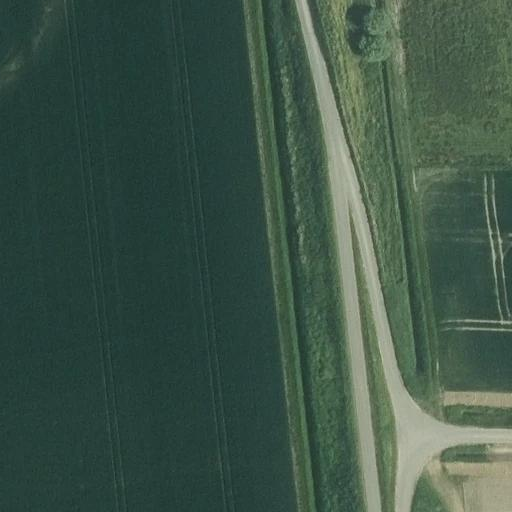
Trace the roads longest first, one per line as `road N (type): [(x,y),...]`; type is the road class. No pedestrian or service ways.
road 1 (unclassified): [(330,144),(373,511)]
road 2 (unclassified): [(414,433),(396,399),(352,182),(330,144)]
road 3 (unclassified): [(330,144),(301,0)]
